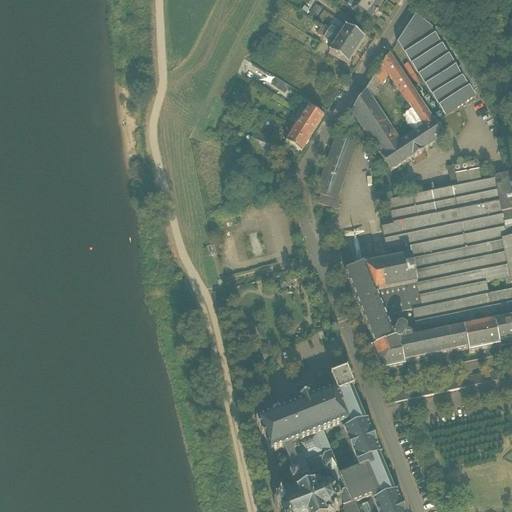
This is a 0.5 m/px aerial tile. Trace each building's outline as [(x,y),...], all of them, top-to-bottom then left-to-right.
[(381,0),(359,0),(357,3),(352,11),(368,23),(374,15),(375,16),(379,11),(377,10),(383,1),(381,0)] [(315,21),(322,9),(317,5),(309,17),(315,21)] [(397,44),(397,45),(402,52),(442,118),(473,99),(431,30),(432,28),(415,16),(397,44)] [(330,29),(327,33),(356,53),(365,40),(346,28),(341,35),(331,28),(330,29)] [(317,35),(324,39),(334,46),(329,53),(348,65),(356,53),(327,33),(322,30),(320,29),(317,35)] [(351,114),(391,173),(444,138),(390,55),(351,114)] [(261,74),(261,78),(266,78),(265,84),(272,85),(273,75),(261,74)] [(290,87),(280,81),(276,89),(285,95),(290,87)] [(317,128),(324,118),(309,108),(302,119),(317,128)] [(311,139),(317,128),(302,119),(296,129),(295,130),(303,135),(303,134),(311,139)] [(301,153),(310,140),(311,139),(303,134),(303,135),(295,130),(296,129),(293,127),(290,133),(292,134),(286,144),(301,153)] [(275,142),(265,139),(254,135),(250,146),(271,153),(275,142)] [(318,204),(336,211),(339,203),(337,201),(357,145),(336,137),(315,194),(321,196),(318,204)] [(494,179),(481,182),(477,162),(447,168),(449,176),(450,183),(457,182),(458,187),(446,189),(445,184),(437,186),(438,191),(387,201),(392,225),(381,227),(388,263),(365,267),(365,266),(357,269),(349,250),(337,255),(362,317),(374,348),(371,349),(378,369),(384,372),(405,368),(404,364),(429,359),(431,370),(459,364),(456,353),(467,350),(468,353),(478,350),(480,360),(511,352),(511,347),(500,350),(500,346),(511,343),(511,238),(508,240),(494,179)] [(508,240),(511,238),(511,173),(494,178),(494,179),(508,240)] [(322,474),(326,472),(327,472),(326,475),(330,476),(330,473),(332,474),(339,492),(343,501),(346,510),(344,511),(404,511),(400,501),(397,493),(394,494),(379,457),(381,456),(367,421),(365,422),(352,390),(354,390),(347,372),(331,378),(335,389),(311,399),(309,395),(280,407),(282,411),(257,422),(270,455),(283,450),(292,475),(289,476),(293,485),(301,482),(302,484),(304,484),(303,481),(309,479),(310,481),(312,481),(311,478),(314,477),(316,479),(318,478),(317,476),(320,474),(321,477),(323,477),(322,474)] [(418,399),(416,388),(393,393),(395,404),(418,399)] [(343,501),(339,492),(335,491),(337,489),(335,488),(334,489),(332,487),(334,485),(332,484),(331,486),(329,485),(329,483),(328,482),(327,484),(326,485),(325,482),(323,483),(324,485),(322,486),(320,485),(314,487),(313,483),(311,484),(312,487),(306,489),(305,486),(302,487),(303,490),(298,492),(297,489),(295,490),(296,493),(290,495),(289,492),(287,493),(288,496),(283,498),(282,495),(280,496),(282,501),(275,504),(278,511),(339,511),(340,511),(340,510),(342,511),(343,509),(340,508),(341,507),(342,507),(343,505),(341,504),(343,501)]
